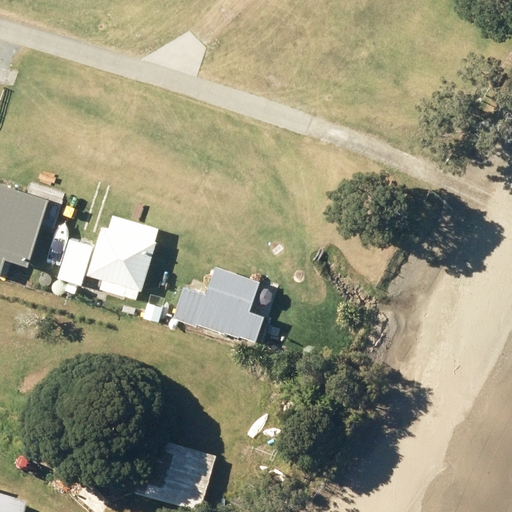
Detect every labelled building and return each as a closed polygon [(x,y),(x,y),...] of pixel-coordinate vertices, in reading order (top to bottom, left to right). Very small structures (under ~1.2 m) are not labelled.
[(489,27),(484,38),(493,42),(497,30),(489,27)] [(0,271),(0,272),(4,257),(29,263),(47,194),(0,181),(0,271)] [(156,239),(152,238),(155,227),(128,218),(124,230),(101,223),(86,273),(102,278),(99,286),(136,297),(139,288),(140,288),(156,239)] [(69,238),(58,276),(68,278),(65,288),(74,291),(77,281),(81,282),(92,244),(69,238)] [(250,314),(264,275),(221,259),(220,259),(209,292),(202,290),(191,286),(186,284),(173,319),(255,349),(265,321),(250,315),(250,314)] [(147,316),(159,318),(161,310),(148,308),(147,316)] [(292,419),(281,446),(296,452),(308,425),(292,419)] [(145,436),(129,491),(199,511),(214,456),(145,436)] [(25,453),(18,474),(44,482),(50,462),(25,453)] [(50,485),(68,490),(74,471),(56,465),(50,485)] [(66,494),(86,511),(99,511),(110,501),(82,476),(66,494)] [(0,511),(25,511),(28,504),(0,495),(0,511)]
